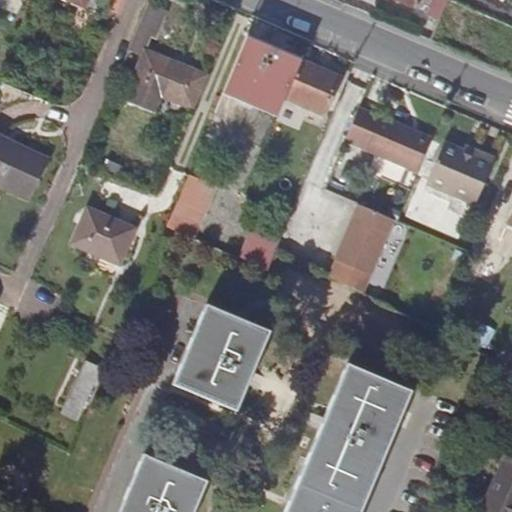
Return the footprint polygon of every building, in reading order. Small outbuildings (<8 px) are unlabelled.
[(109,0),(67,0),(84,7),(103,15),(109,0)] [(430,5),(432,0),(399,0),(423,10),(425,3),(430,5)] [(166,10),(150,3),(128,53),(138,57),(146,37),(154,40),(166,10)] [(222,93),(276,116),(284,98),(300,60),(246,37),(222,93)] [(192,109),(206,75),(144,51),(124,102),(153,113),(160,96),(192,109)] [(300,60),(284,98),(324,115),(340,78),(300,60)] [(359,108),(345,141),(418,171),(431,138),(359,108)] [(0,135),(0,185),(29,198),(48,158),(0,135)] [(471,156),(443,144),(426,184),(474,204),(493,160),(473,152),(471,156)] [(103,171),(117,176),(120,166),(106,161),(103,171)] [(217,187),(189,175),(167,228),(195,239),(217,187)] [(370,277),(393,221),(357,206),(334,262),(370,277)] [(134,228),(87,207),(72,243),(118,264),(134,228)] [(256,219),(247,239),(275,251),(284,231),(256,219)] [(275,251),(247,239),(239,259),(268,271),(275,251)] [(260,332),(199,307),(167,387),(228,412),(260,332)] [(67,401),(82,408),(101,368),(86,362),(67,401)] [(353,511),(402,393),(338,367),(279,511),(353,511)] [(187,511),(200,483),(137,457),(113,511),(187,511)] [(511,511),(511,462),(504,459),(483,510),(488,511),(511,511)]
